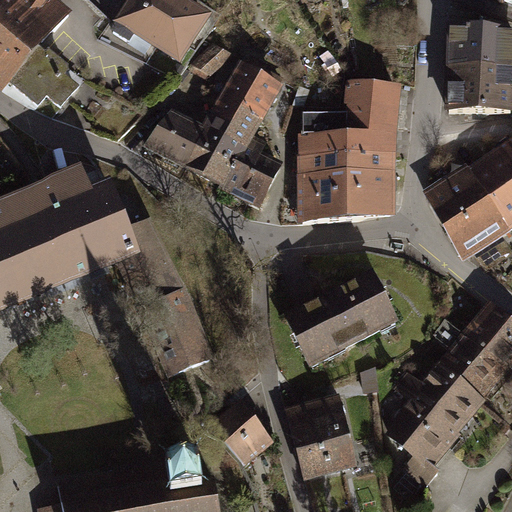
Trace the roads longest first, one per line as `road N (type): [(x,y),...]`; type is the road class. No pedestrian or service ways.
road 1 (residential): [(421,237),(265,241),(233,230),(133,164),(0,102)]
road 2 (residential): [(435,0),(415,209),(421,237)]
